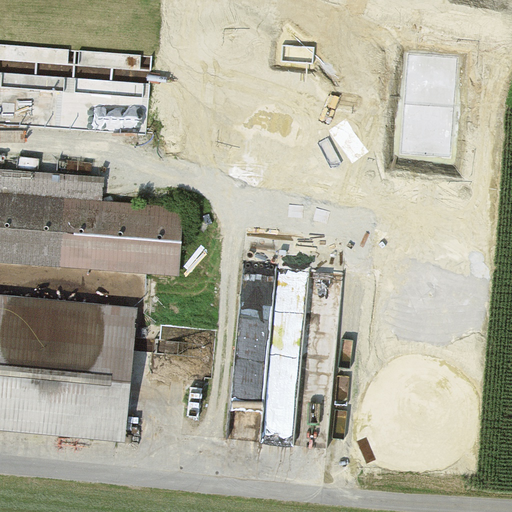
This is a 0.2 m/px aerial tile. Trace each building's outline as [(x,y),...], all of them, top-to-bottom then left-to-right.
[(0,88),(90,95),(89,117),(141,121),(142,113),(149,113),(153,55),(0,43),(0,88)] [(0,260),(181,275),(186,213),(99,206),(101,182),(0,174),(0,260)] [(235,392),(302,397),(308,320),(322,322),(327,267),(246,260),(235,392)] [(0,297),(0,428),(125,441),(138,312),(0,297)] [(288,436),(292,401),(268,398),(264,433),(288,436)]
